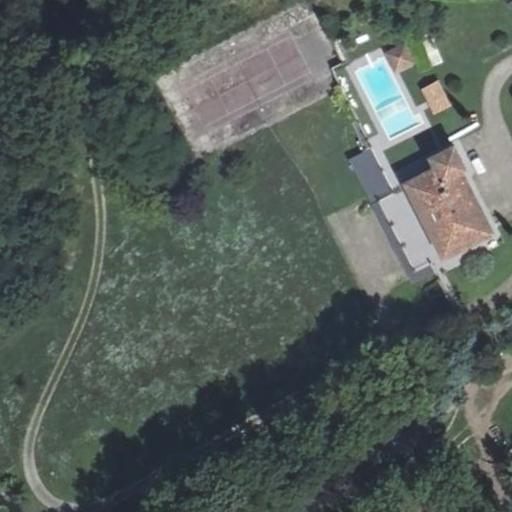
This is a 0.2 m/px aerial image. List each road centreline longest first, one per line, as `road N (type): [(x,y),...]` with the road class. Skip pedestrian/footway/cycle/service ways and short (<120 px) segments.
road 1 (track): [(99,84),(93,126),(100,246),(85,312),(37,416),(29,458),(38,490),(82,511)]
road 2 (track): [(85,511),(119,501),(377,352),(478,312)]
